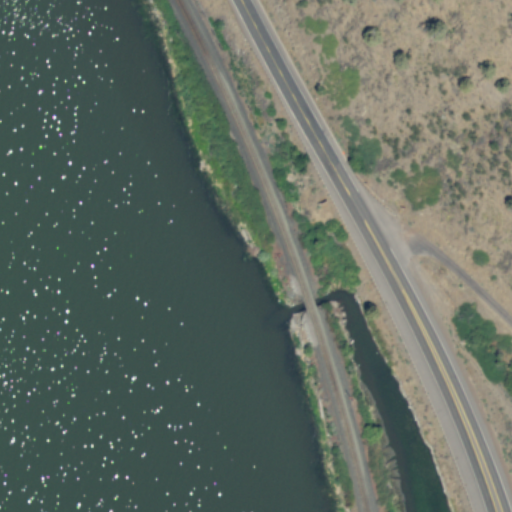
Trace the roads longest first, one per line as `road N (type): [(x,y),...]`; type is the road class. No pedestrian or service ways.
road 1 (trunk): [(495,511),(429,341),(245,0)]
road 2 (residential): [(511,409),(394,226)]
road 3 (residential): [(358,207),(432,251),(511,322)]
